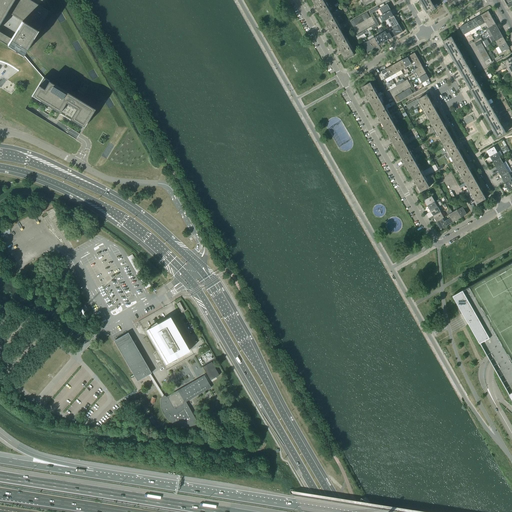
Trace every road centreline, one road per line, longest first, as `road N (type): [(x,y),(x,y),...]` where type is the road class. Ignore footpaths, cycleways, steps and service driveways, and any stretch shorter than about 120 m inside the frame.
road 1 (secondary): [(339,511),(198,264)]
road 2 (secondary): [(188,276),(327,511)]
road 3 (residential): [(502,207),(436,244),(342,80)]
road 4 (motorway): [(333,511),(92,474)]
road 5 (secondary): [(198,264),(117,197),(0,154)]
road 6 (motorway): [(225,511),(0,476)]
road 7 (secondary): [(0,167),(99,203),(188,276)]
road 8 (residential): [(425,33),(460,95),(446,107),(502,207)]
road 9 (motorway): [(0,492),(120,511)]
